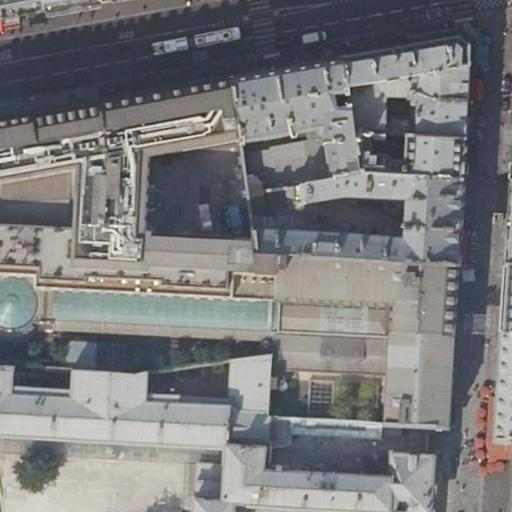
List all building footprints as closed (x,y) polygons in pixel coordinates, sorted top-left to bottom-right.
[(45,0),(0,0),(4,18),(25,15),(47,11),(45,0)] [(74,6),(103,0),(102,0),(45,0),(47,11),(74,6)] [(409,39),(411,46),(458,38),(454,31),(409,39)] [(458,38),(411,46),(400,48),(344,59),(349,89),(471,66),(472,47),(460,37),(458,38)] [(282,70),(232,79),(240,141),(241,145),(306,133),(306,136),(305,139),(303,141),(300,142),(271,147),(271,150),(242,154),(248,195),(360,174),(355,133),(349,89),(344,59),(282,70)] [(471,66),(349,89),(355,133),(370,134),(386,135),(466,140),(468,109),(471,66)] [(147,233),(147,156),(169,152),(206,146),(240,141),(232,79),(205,84),(194,86),(156,93),(142,96),(126,98),(104,103),(93,105),(125,296),(126,301),(263,309),(256,256),(254,241),(147,233)] [(125,296),(93,105),(65,110),(59,111),(29,117),(22,118),(18,259),(17,276),(22,278),(25,280),(29,283),(32,287),(34,289),(35,291),(125,296)] [(18,259),(22,118),(14,119),(4,121),(0,121),(0,285),(16,301),(17,276),(18,259)] [(370,134),(355,133),(360,174),(464,181),(465,158),(466,140),(386,135),(386,141),(388,146),(399,147),(399,162),(390,161),(389,159),(388,157),(385,156),(372,156),(370,134)] [(461,226),(464,181),(360,174),(248,195),(254,241),(256,256),(459,267),(461,226)] [(459,267),(256,256),(263,309),(264,313),(266,328),(270,328),(303,330),(388,334),(405,335),(454,338),(455,326),(456,316),(457,298),(457,292),(457,290),(459,270),(459,267)] [(511,265),(507,265),(504,301),(503,333),(511,333),(511,265)] [(49,326),(50,319),(42,318),(33,317),(34,315),(49,316),(51,316),(128,320),(127,307),(126,301),(125,296),(35,291),(34,289),(32,287),(29,283),(25,280),(22,278),(17,276),(16,301),(0,285),(0,363),(7,364),(48,366),(49,326)] [(270,328),(266,328),(128,320),(51,316),(49,316),(34,315),(33,317),(28,323),(26,325),(23,326),(16,329),(8,330),(2,328),(0,327),(0,363),(7,364),(32,365),(48,366),(50,366),(71,367),(75,367),(93,368),(120,370),(127,370),(129,370),(161,367),(175,365),(216,360),(231,358),(268,354),(270,328)] [(452,374),(454,338),(405,335),(388,334),(303,330),(270,328),(268,354),(268,372),(309,374),(359,376),(386,378),(384,424),(391,425),(403,426),(426,427),(429,427),(429,429),(436,429),(449,430),(451,392),(451,385),(452,374)] [(511,333),(503,333),(499,386),(496,442),(511,443),(511,333)] [(55,366),(50,366),(48,366),(32,365),(7,364),(0,363),(0,511),(236,511),(236,508),(348,511),(431,511),(434,458),(392,455),(380,456),(379,477),(362,476),(363,461),(336,460),(334,475),(283,472),(283,467),(278,466),(278,471),(266,471),(267,449),(291,445),(291,434),(382,438),(382,435),(402,436),(403,426),(391,425),(384,424),(265,418),(267,389),(267,377),(268,372),(268,354),(231,358),(229,400),(147,395),(147,393),(178,389),(175,365),(161,367),(129,370),(127,370),(120,370),(93,368),(75,367),(73,391),(13,388),(13,384),(71,387),(71,367),(55,366)]
